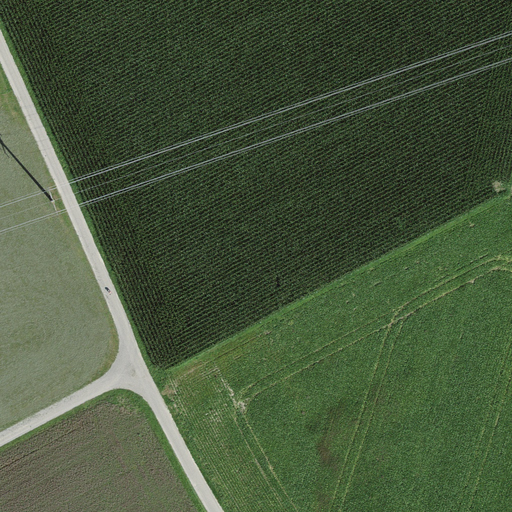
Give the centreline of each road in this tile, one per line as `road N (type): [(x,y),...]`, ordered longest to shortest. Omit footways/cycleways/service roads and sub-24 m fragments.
road 1 (track): [(0,48),(141,369),(219,511)]
road 2 (track): [(141,369),(0,444)]
